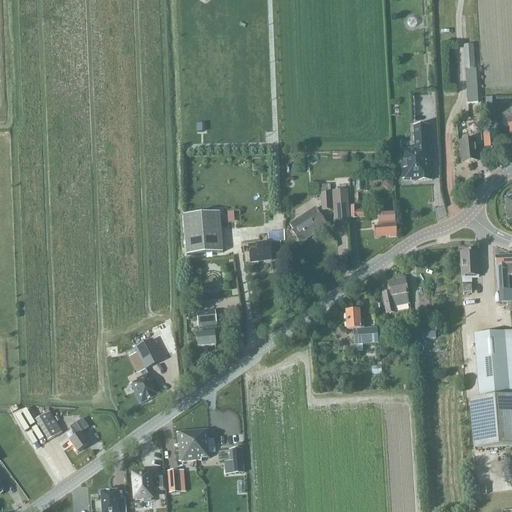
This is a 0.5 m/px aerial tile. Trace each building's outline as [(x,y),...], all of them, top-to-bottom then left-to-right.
[(473,46),(464,46),(465,69),(465,70),(470,70),(475,69),(475,68),(473,46)] [(470,70),(465,70),(467,104),(478,103),(476,69),(475,69),(470,70)] [(414,127),(415,140),(415,149),(401,150),(403,180),(411,180),(411,182),(432,181),(429,126),(414,127)] [(475,141),(459,142),(461,163),(477,161),(476,146),(482,146),(481,133),(474,134),(475,141)] [(333,191),(335,222),(350,221),(348,190),(333,191)] [(321,194),(323,211),(332,210),(330,193),(321,194)] [(358,207),(351,207),(352,219),(358,219),(358,218),(367,218),(366,210),(358,211),(358,207)] [(375,227),(376,238),(396,236),(394,212),(378,213),(379,226),(380,226),(380,227),(375,227)] [(184,216),(186,241),(187,256),(222,253),(220,213),(184,216)] [(319,215),(304,224),(300,219),(290,225),(294,231),(293,231),(301,244),(308,239),(308,238),(327,226),(319,215)] [(270,238),(286,238),(285,225),(270,225),(270,238)] [(249,246),(251,264),(271,261),(269,244),(249,246)] [(477,252),(461,253),(462,277),(462,284),(472,284),(472,277),(480,277),(479,265),(478,266),(477,252)] [(496,267),(498,290),(509,290),(508,276),(511,275),(511,255),(495,256),(496,267)] [(390,293),(382,294),(387,315),(395,313),(394,308),(397,307),(409,305),(407,296),(408,296),(406,285),(407,284),(406,279),(404,277),(396,279),(396,281),(388,283),(390,293)] [(472,285),(471,285),(463,286),(464,293),(472,293),(472,285)] [(460,303),(452,303),(452,326),(460,325),(460,303)] [(360,311),(346,312),(347,332),(353,331),(354,346),(363,345),(378,344),(377,329),(364,330),(364,322),(361,322),(360,311)] [(217,333),(215,312),(197,313),(199,327),(203,327),(203,334),(197,335),(198,348),(216,346),(215,334),(217,333)] [(511,331),(504,332),(474,335),(480,399),(470,400),(475,449),(511,445),(511,331)] [(152,340),(135,349),(137,354),(146,371),(163,361),(152,340)] [(137,380),(130,384),(141,405),(159,396),(148,375),(137,380)] [(36,421),(48,442),(62,434),(50,413),(36,421)] [(89,428),(83,419),(70,428),(76,437),(69,441),(78,454),(89,446),(81,434),(89,428)] [(194,432),(177,434),(180,463),(196,461),(201,461),(201,459),(210,459),(209,452),(215,452),(214,442),(209,442),(208,431),(194,432)] [(242,450),(230,451),(231,462),(232,475),(244,474),(242,450)] [(179,472),(168,473),(170,494),(180,493),(179,472)] [(150,475),(134,476),(136,500),(152,499),(151,488),(155,488),(155,491),(164,490),(163,478),(154,479),(154,481),(150,482),(150,475)] [(102,494),(101,494),(101,495),(102,511),(126,511),(126,505),(118,506),(117,494),(117,493),(116,493),(112,493),(111,493),(107,494),(107,493),(106,493),(106,494),(102,494)]
